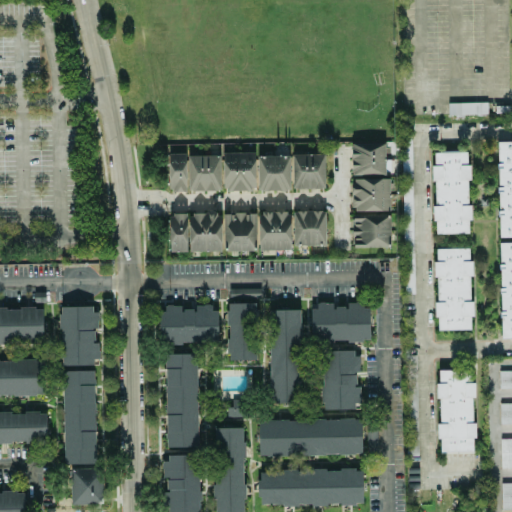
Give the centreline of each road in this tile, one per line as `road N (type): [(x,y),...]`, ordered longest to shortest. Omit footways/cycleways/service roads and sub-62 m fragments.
road 1 (tertiary): [(128,283),(84,0)]
road 2 (tertiary): [(132,511),(128,283)]
road 3 (residential): [(120,202),(340,201)]
